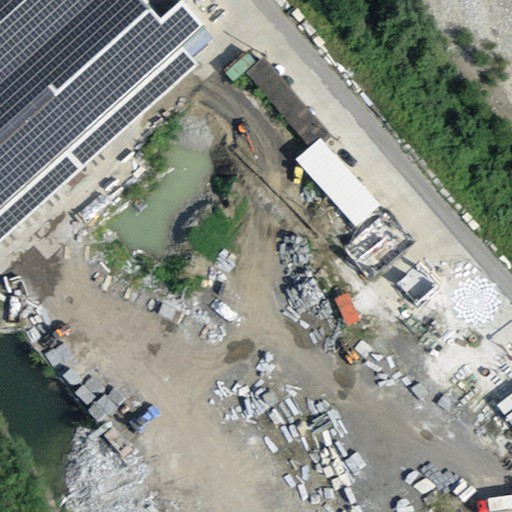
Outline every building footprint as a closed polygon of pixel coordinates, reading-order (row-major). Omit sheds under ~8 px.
[(186,0),(0,0),(0,211),(209,24),(186,0)] [(241,73),(290,155),(321,137),(272,55),(241,73)] [(323,144),(299,166),(361,231),(384,209),(323,144)] [(346,252),(371,284),(419,246),(393,214),(346,252)] [(349,328),(363,324),(354,297),(341,302),(349,328)] [(371,336),(399,326),(394,312),(365,322),(371,336)]
